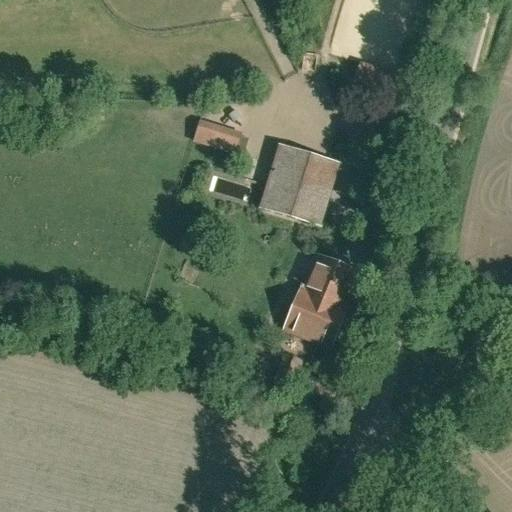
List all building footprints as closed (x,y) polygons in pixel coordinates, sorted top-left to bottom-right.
[(395,72),(365,63),(356,93),(385,102),(395,72)] [(102,106),(102,102),(87,102),(86,123),(101,123),(102,106)] [(212,148),(219,125),(204,120),(197,143),(212,148)] [(325,225),(343,162),(282,144),(264,207),(325,225)] [(335,351),(367,273),(318,253),(286,331),(335,351)] [(299,384),(307,361),(288,354),(279,377),(299,384)]
